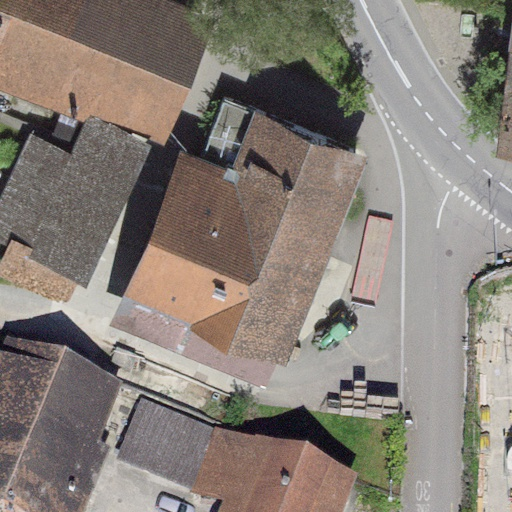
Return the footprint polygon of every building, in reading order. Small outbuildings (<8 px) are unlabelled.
[(152,136),(167,141),(220,6),(204,0),(0,0),(0,76),(97,112),(152,136)] [(374,151),(257,104),(238,153),(190,133),(114,322),(272,384),(279,353),(293,356),(374,151)] [(152,136),(97,112),(80,151),(35,132),(0,213),(0,233),(93,273),(152,136)] [(7,374),(0,370),(0,511),(76,511),(121,399),(14,357),(7,374)] [(359,511),(368,491),(144,408),(121,469),(234,511),(233,511),(359,511)]
